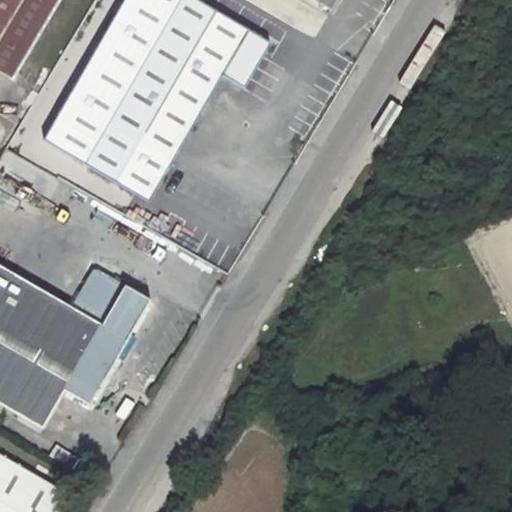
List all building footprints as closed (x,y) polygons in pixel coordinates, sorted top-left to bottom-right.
[(0,0),(0,77),(5,81),(59,0),(0,0)] [(149,203),(224,78),(245,90),(246,91),(247,90),(272,47),(272,45),(196,0),(127,0),(44,140),(149,203)] [(316,0),(332,9),(337,0),(316,0)] [(0,403),(21,416),(31,421),(46,429),(66,394),(90,406),(151,303),(0,216),(0,403)] [(31,421),(21,416),(17,423),(26,429),(31,421)] [(0,511),(49,511),(60,492),(0,458),(0,511)]
